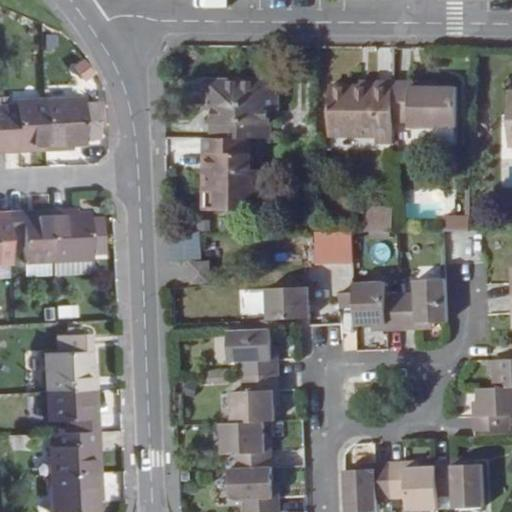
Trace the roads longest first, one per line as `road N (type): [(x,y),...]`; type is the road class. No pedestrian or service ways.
road 1 (tertiary): [(152,511),(138,179)]
road 2 (residential): [(93,33),(119,16),(413,24)]
road 3 (residential): [(323,440),(324,369),(412,366),(434,386)]
road 4 (tertiary): [(138,179),(126,102),(93,33)]
road 5 (residential): [(434,386),(428,418),(414,425),(323,440)]
road 6 (residential): [(0,185),(138,179)]
